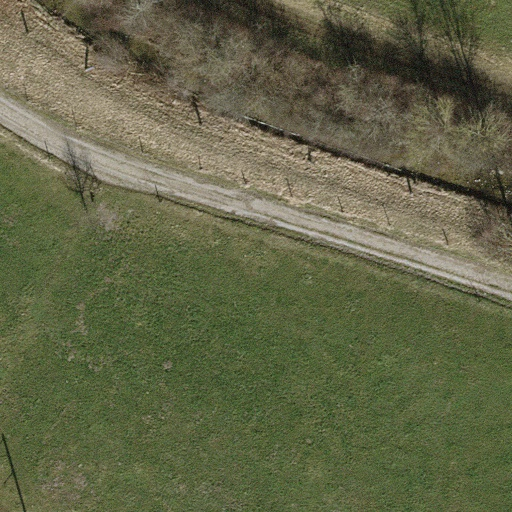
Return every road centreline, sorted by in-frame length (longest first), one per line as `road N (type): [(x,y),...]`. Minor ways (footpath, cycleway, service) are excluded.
road 1 (track): [(0,109),(128,173),(511,294)]
road 2 (track): [(251,0),(511,91)]
